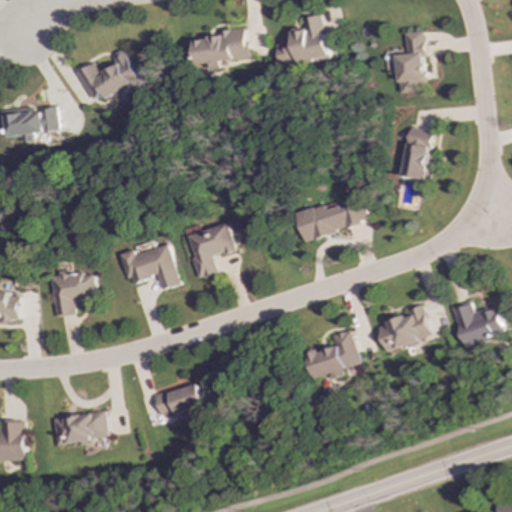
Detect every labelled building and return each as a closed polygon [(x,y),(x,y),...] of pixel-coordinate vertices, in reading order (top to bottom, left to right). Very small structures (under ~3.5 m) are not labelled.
[(304,19),(306,29),(284,33),(286,43),(278,45),(282,68),(331,59),(323,15),(304,19)] [(198,65),(210,63),(210,70),(221,69),(221,61),(251,58),(248,28),(220,31),(221,37),(195,40),(198,65)] [(397,55),(401,94),(428,91),(424,57),(427,57),(424,31),(406,33),(408,54),(397,55)] [(95,102),(114,92),(118,100),(145,85),(126,49),(115,55),(119,64),(102,73),(97,62),(79,72),(95,102)] [(3,111),(6,138),(24,136),(25,143),(35,142),(34,133),(61,130),(58,108),(36,110),(36,108),(3,111)] [(304,241),(370,223),(365,203),(342,209),(341,206),(327,210),(326,205),(297,213),(304,241)] [(236,250),(228,223),(188,236),(201,279),(219,273),(213,257),(236,250)] [(122,254),(132,284),(158,276),(163,291),(181,285),(169,245),(136,255),(135,250),(122,254)] [(77,315),(75,302),(98,299),(95,275),(85,276),(84,273),(72,274),(72,270),(60,271),(60,276),(53,277),(58,317),(77,315)] [(0,319),(20,319),(19,294),(0,294),(0,319)] [(465,345),(505,335),(498,307),(475,312),(472,302),(455,307),(465,345)] [(433,337),(423,306),(408,311),(410,315),(379,325),(387,352),(433,337)] [(361,364),(351,330),(333,336),(336,345),(308,354),(315,379),(330,374),(332,379),(344,376),(342,370),(361,364)] [(162,418),(205,405),(198,383),(155,397),(162,418)] [(108,439),(105,412),(54,418),(57,445),(108,439)] [(24,421),(2,422),(2,431),(0,431),(0,461),(25,461),(24,421)] [(498,511),(511,511),(511,501),(498,503),(498,511)]
